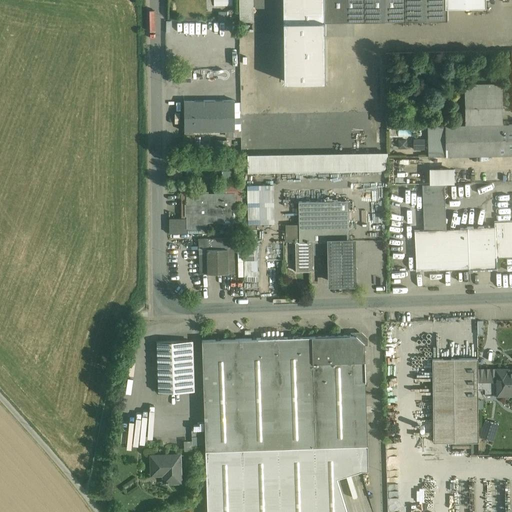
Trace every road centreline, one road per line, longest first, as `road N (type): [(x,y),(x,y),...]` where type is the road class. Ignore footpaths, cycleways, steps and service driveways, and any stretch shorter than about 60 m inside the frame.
road 1 (residential): [(155,0),(158,289),(166,303),(194,310),(511,297)]
road 2 (unclassified): [(0,395),(97,511)]
